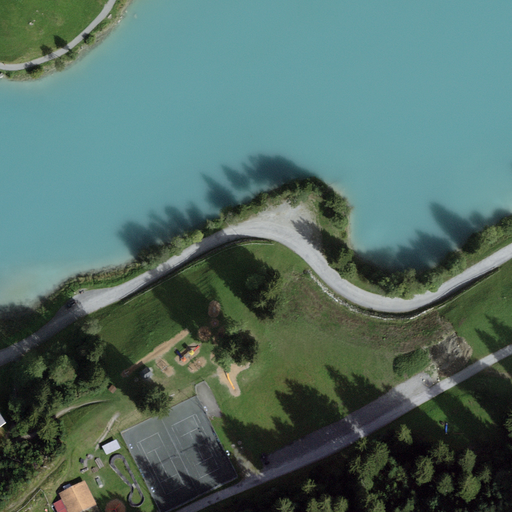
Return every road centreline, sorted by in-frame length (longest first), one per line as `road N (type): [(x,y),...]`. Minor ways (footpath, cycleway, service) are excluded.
road 1 (track): [(0,358),(197,252),(258,228),(299,241),(343,288),(388,304),(436,295),(511,250)]
road 2 (track): [(193,511),(341,445),(511,349)]
road 3 (track): [(0,64),(21,67),(60,54),(116,0)]
